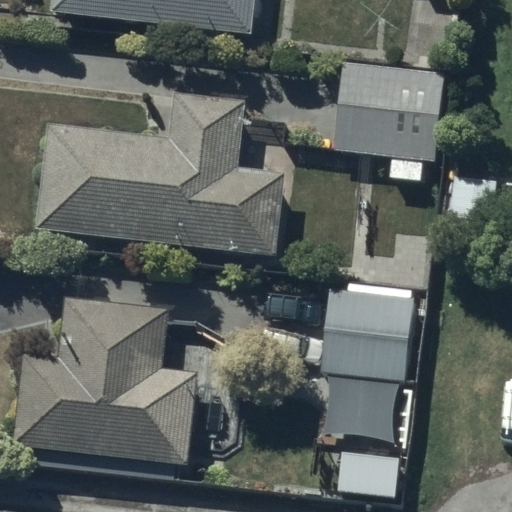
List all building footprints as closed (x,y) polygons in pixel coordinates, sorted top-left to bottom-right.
[(58,0),(57,20),(255,34),(257,0),(58,0)] [(447,78),(348,70),(340,157),(394,162),(392,183),(425,185),(427,163),(439,164),(447,78)] [(249,107),(172,101),(169,140),(50,131),(41,237),(282,256),(289,167),(274,165),(276,141),(246,139),(249,107)] [(417,304),(332,298),(326,380),(332,380),(327,439),(396,444),(400,387),(411,388),(417,304)] [(171,314),(67,307),(63,364),(24,362),(18,455),(197,468),(203,380),(166,378),(171,314)]
